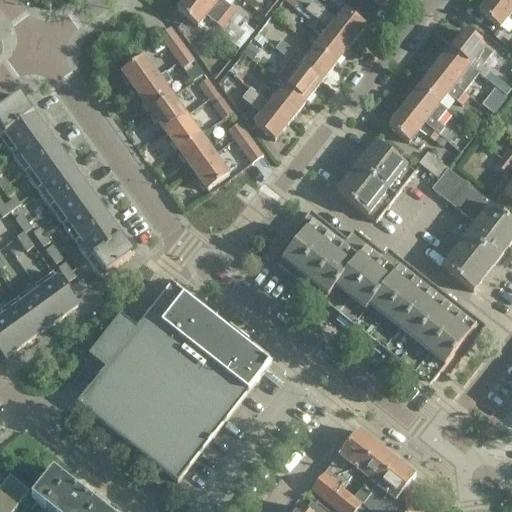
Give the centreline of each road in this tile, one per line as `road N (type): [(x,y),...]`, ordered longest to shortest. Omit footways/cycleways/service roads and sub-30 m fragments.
road 1 (residential): [(211,273),(438,0)]
road 2 (residential): [(211,273),(173,238),(42,45)]
road 3 (residential): [(145,511),(27,417),(0,381)]
road 4 (residential): [(364,387),(211,273)]
road 5 (residential): [(266,511),(364,387)]
road 6 (unknown): [(395,242),(511,333)]
road 7 (residential): [(434,441),(511,341)]
road 8 (unknown): [(296,172),(395,242)]
